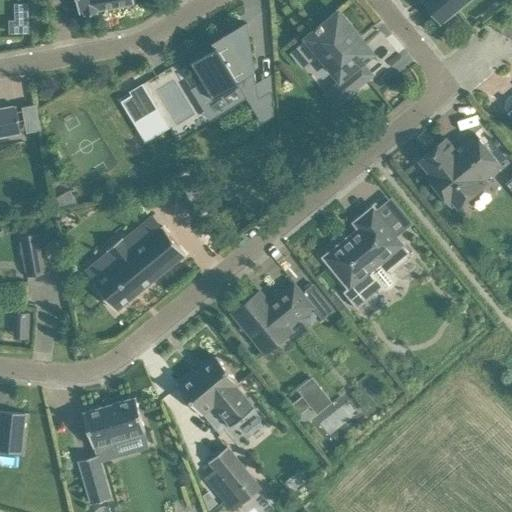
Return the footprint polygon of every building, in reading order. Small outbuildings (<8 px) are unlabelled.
[(77,0),(80,12),(84,11),(84,14),(99,11),(98,9),(135,2),(134,0),(77,0)] [(427,0),(442,18),(464,0),(427,0)] [(360,37),(339,11),(323,24),(322,22),(316,27),(318,28),(302,41),(315,58),(321,53),(342,79),(326,93),(335,104),(370,76),(359,63),(368,55),(356,40),(360,37)] [(9,33),(29,32),(28,19),(15,19),(9,19),(9,33)] [(217,45),(191,60),(204,81),(197,85),(207,102),(238,83),(244,79),(255,73),(247,23),(221,38),(224,42),(217,46),(217,45)] [(132,95),(122,100),(135,121),(157,108),(142,83),(130,90),(132,95)] [(262,122),(274,115),(273,89),(250,102),(262,122)] [(0,136),(22,133),(16,104),(0,107),(0,136)] [(447,137),(419,159),(428,170),(425,173),(452,205),(455,203),(458,206),(487,182),(484,179),(502,165),(475,132),(460,144),(462,146),(457,150),(447,137)] [(197,215),(212,208),(199,178),(184,185),(197,215)] [(341,243),(325,256),(349,286),(343,290),(357,307),(381,287),(382,287),(383,287),(384,288),(385,288),(386,288),(387,287),(388,287),(389,287),(390,286),(391,286),(392,285),(393,284),(394,283),(394,282),(395,281),(395,280),(395,279),(395,278),(396,277),(396,276),(395,275),(395,274),(395,273),(394,272),(394,271),(393,270),(412,255),(405,246),(403,244),(404,243),(374,206),(355,222),(361,229),(342,245),(341,243)] [(186,253),(163,225),(133,250),(122,237),(108,248),(118,261),(94,281),(117,309),(186,253)] [(26,275),(47,271),(40,232),(20,236),(26,275)] [(260,290),(238,307),(233,312),(266,352),(292,330),(288,325),(313,305),(295,283),(270,303),(260,290)] [(15,312),(14,336),(30,337),(31,313),(15,312)] [(202,414),(214,404),(232,426),(242,418),(242,419),(245,416),(254,408),(237,386),(239,384),(216,356),(194,374),(192,372),(177,384),(202,414)] [(302,394),(291,403),(300,414),(311,405),(317,413),(311,405),(308,402),(312,399),(317,395),(317,390),(309,379),(297,389),(302,394)] [(145,432),(135,397),(83,412),(93,447),(94,446),(97,455),(78,460),(91,504),(111,498),(100,461),(114,457),(109,442),(145,432)] [(1,410),(0,421),(0,426),(23,429),(25,413),(1,410)] [(252,477),(227,446),(208,462),(234,493),(241,487),(242,488),(246,485),(245,484),(252,477)] [(218,502),(208,490),(203,495),(209,510),(218,502)]
